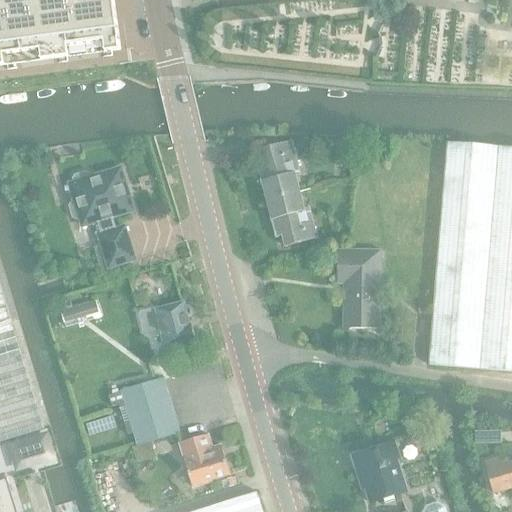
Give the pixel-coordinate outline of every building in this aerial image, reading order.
[(0,0),(0,55),(116,41),(119,40),(113,0),(0,0)] [(263,162),(257,164),(267,201),(299,192),(295,176),(300,174),(292,142),(260,150),(263,162)] [(428,366),(479,370),(511,372),(511,148),(446,143),(428,366)] [(125,185),(120,169),(91,177),(89,171),(72,176),(74,182),(69,184),(74,201),(68,203),(73,220),(79,218),(81,226),(96,221),(100,234),(99,234),(109,267),(134,260),(124,227),(116,229),(112,217),(133,211),(128,194),(126,195),(124,186),(125,185)] [(285,247),(317,238),(309,208),(304,209),(299,192),(267,201),(277,237),(282,235),(285,247)] [(380,329),(381,251),(338,251),(337,284),(347,284),(347,328),(380,329)] [(0,442),(43,429),(0,286),(0,442)] [(97,302),(62,312),(65,323),(100,313),(97,302)] [(148,332),(160,329),(165,349),(167,356),(183,352),(181,346),(196,342),(192,325),(190,326),(184,303),(155,310),(155,311),(144,313),(141,316),(145,331),(148,332)] [(134,433),(138,445),(179,432),(163,379),(122,391),(123,393),(117,394),(120,406),(125,424),(131,422),(134,433)] [(117,394),(109,397),(112,408),(120,406),(117,394)] [(131,422),(125,424),(129,435),(134,433),(131,422)] [(503,441),(503,431),(477,430),(476,440),(503,441)] [(405,458),(423,450),(416,432),(397,440),(405,458)] [(46,436),(30,441),(36,463),(52,458),(46,436)] [(230,476),(227,468),(229,467),(227,460),(225,460),(221,446),(212,449),(208,436),(180,444),(193,488),(212,483),(212,481),(230,476)] [(151,442),(132,448),(137,463),(156,457),(151,442)] [(407,492),(391,444),(352,456),(359,477),(364,475),(368,486),(365,486),(371,503),(407,492)] [(511,462),(506,464),(504,458),(484,463),(493,495),(511,489),(511,462)] [(0,511),(16,511),(7,479),(0,480),(0,511)] [(199,511),(263,511),(258,493),(199,511)] [(426,507),(423,511),(447,511),(446,507),(437,503),(426,507)]
